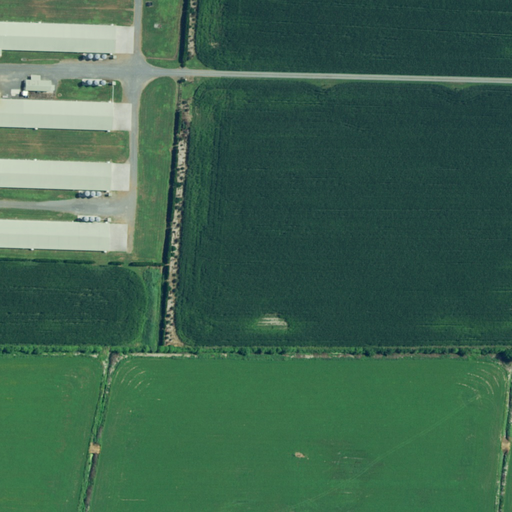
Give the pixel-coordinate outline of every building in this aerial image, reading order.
[(0,55),(1,55),(1,50),(85,53),(104,53),(113,54),(114,27),(0,22),(0,55)] [(55,86),(50,86),(51,81),(40,81),(40,76),(31,76),(31,81),(25,80),(25,91),(23,91),(22,96),(27,96),(28,91),(44,92),(43,94),(54,94),(55,86)] [(0,95),(0,126),(112,131),(113,104),(0,99),(0,96),(0,95)] [(109,191),(109,173),(110,164),(0,160),(0,187),(82,190),(99,190),(109,191)] [(0,247),(109,252),(110,224),(0,219),(0,247)]
